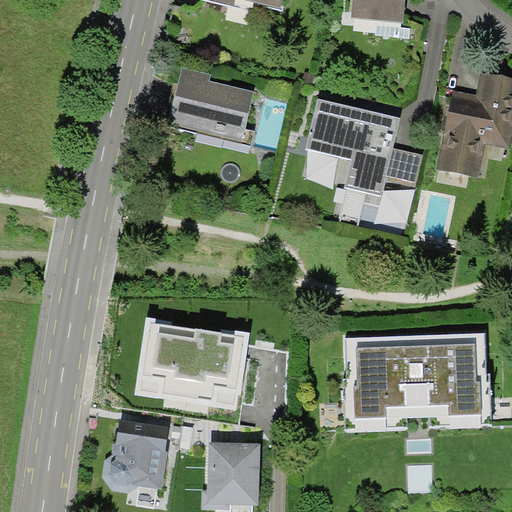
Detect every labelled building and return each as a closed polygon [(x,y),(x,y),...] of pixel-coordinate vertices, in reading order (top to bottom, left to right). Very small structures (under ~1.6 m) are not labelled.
[(204,0),(204,1),(244,11),(246,3),(285,13),(287,0),(204,0)] [(411,0),(352,0),(350,18),(408,25),(411,0)] [(215,78),(184,71),(169,133),(252,153),(266,96),(214,84),(215,78)] [(511,144),(511,77),(486,72),(480,97),(452,92),(434,178),(464,184),(480,177),(486,146),(510,151),(511,144)] [(403,120),(322,102),(310,154),(353,164),(348,188),(387,196),(390,180),(416,185),(423,153),(397,147),(403,120)] [(269,339),(145,316),(166,380),(245,394),(263,385),(269,339)] [(485,339),(353,343),(356,423),(396,421),(395,408),(457,406),(458,420),(487,419),(485,339)] [(174,427),(122,420),(117,455),(106,460),(105,478),(113,490),(130,494),(136,487),(167,491),(174,427)] [(265,446),(216,445),(214,506),(264,507),(265,446)]
